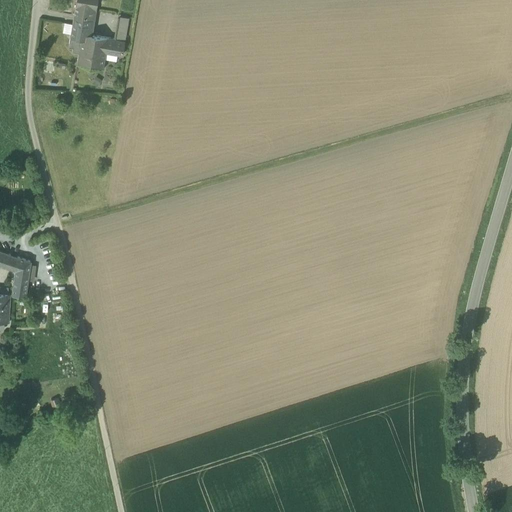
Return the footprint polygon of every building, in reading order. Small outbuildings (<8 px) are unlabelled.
[(76,0),(74,15),(89,18),(95,13),(97,0),(76,0)] [(89,18),(74,15),(73,23),(84,25),(83,33),(92,35),(95,13),(89,18)] [(114,39),(124,41),(129,17),(118,15),(114,39)] [(63,31),(71,32),(72,23),(64,21),(63,31)] [(104,59),(105,52),(108,38),(107,38),(92,35),(83,33),(84,25),(73,23),(72,23),(71,32),(68,47),(72,47),(72,51),(78,52),(76,64),(103,68),(104,59)] [(107,37),(107,38),(108,38),(105,52),(118,54),(122,55),(124,41),(114,39),(107,37)] [(105,52),(104,59),(116,61),(118,54),(105,52)] [(45,62),(45,71),(53,71),(54,62),(45,62)] [(102,80),(96,76),(92,83),(97,87),(102,80)] [(0,264),(5,266),(10,254),(0,250),(0,264)] [(5,266),(12,269),(16,256),(10,254),(5,266)] [(31,261),(16,256),(12,269),(16,270),(12,294),(26,295),(28,280),(30,264),(31,261)] [(37,264),(30,264),(28,280),(34,281),(37,264)] [(10,294),(7,293),(0,292),(0,321),(4,322),(8,322),(10,294)] [(58,397),(50,400),(52,407),(61,404),(58,397)]
